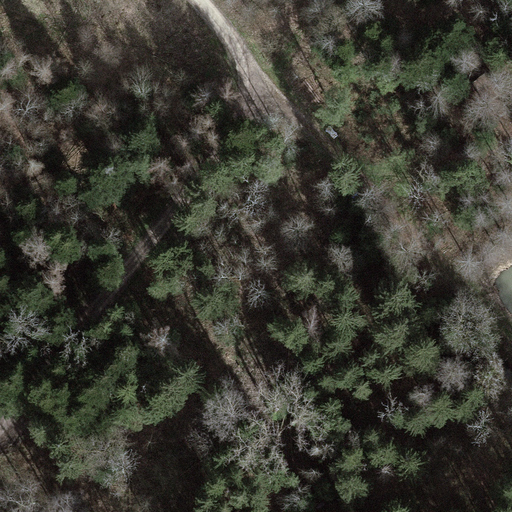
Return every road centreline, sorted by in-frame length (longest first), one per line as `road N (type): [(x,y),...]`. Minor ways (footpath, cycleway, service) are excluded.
road 1 (track): [(0,434),(136,287),(242,115),(244,67),(198,0)]
road 2 (track): [(244,67),(511,334)]
